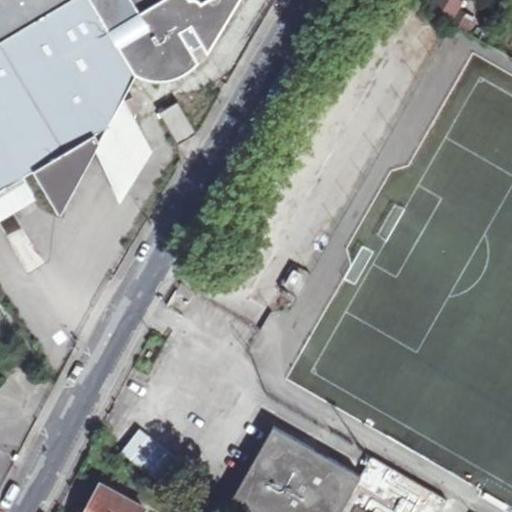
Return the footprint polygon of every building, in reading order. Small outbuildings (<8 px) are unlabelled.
[(0,0),(0,191),(24,177),(35,170),(63,218),(101,147),(103,144),(96,134),(110,126),(123,101),(137,74),(141,76),(153,78),(161,80),(168,79),(173,79),(177,78),(181,76),(202,62),(190,41),(182,29),(192,23),(199,35),(210,54),(240,0),(0,0)] [(463,0),(431,0),(430,4),(453,18),(463,0)] [(182,29),(190,41),(199,35),(192,23),(182,29)] [(101,147),(119,187),(154,147),(123,101),(110,126),(96,134),(103,144),(101,147)] [(198,133),(179,102),(179,101),(160,113),(179,144),(197,133),(198,133)] [(24,177),(0,191),(0,215),(35,194),(24,177)] [(274,425),(228,506),(239,511),(342,511),(363,476),(362,475),(322,452),(274,425)] [(118,450),(147,475),(167,452),(138,427),(118,450)] [(441,511),(448,500),(382,462),(372,456),(362,475),(363,476),(342,511),(441,511)] [(103,485),(87,511),(146,511),(147,510),(103,485)]
